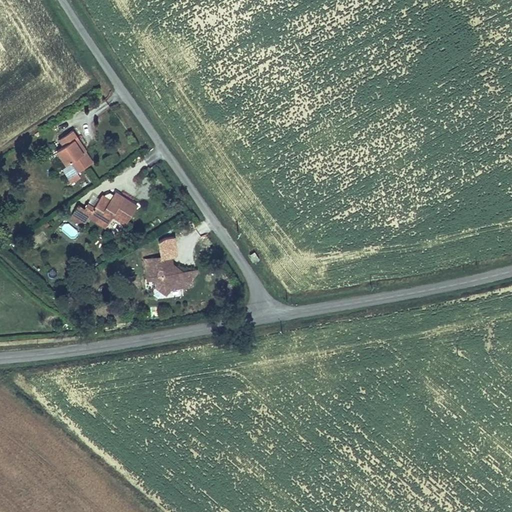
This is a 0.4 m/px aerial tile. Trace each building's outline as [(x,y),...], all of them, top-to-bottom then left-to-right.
[(77,175),(93,163),(86,153),(81,155),(72,142),(77,139),(72,132),(59,141),(64,147),(56,153),(65,167),(70,164),(77,175)] [(72,142),(81,155),(86,153),(77,139),(72,142)] [(115,217),(127,225),(139,207),(117,192),(113,197),(109,194),(102,196),(94,208),(88,204),(84,210),(77,206),(70,218),(84,227),(91,218),(107,228),(115,217)] [(144,258),(147,279),(155,278),(156,287),(157,287),(166,293),(172,284),(182,283),(183,286),(189,285),(187,268),(171,271),(169,255),(144,258)] [(149,288),(156,287),(155,278),(147,279),(149,288)]
